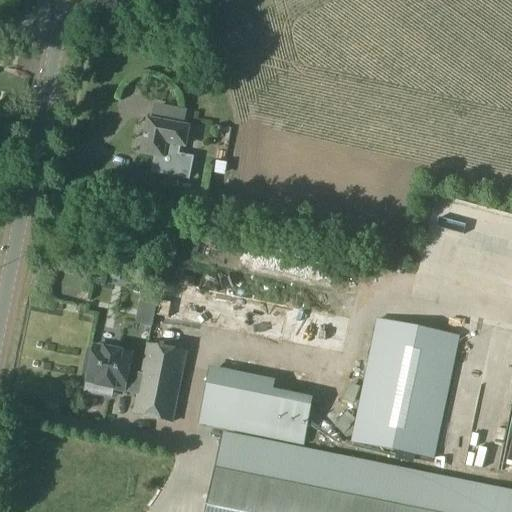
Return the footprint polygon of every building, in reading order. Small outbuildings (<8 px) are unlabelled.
[(184,148),(188,130),(149,122),(142,155),(147,156),(145,165),(154,166),(152,174),(189,181),(193,159),(178,157),(180,147),(184,148)] [(461,337),(377,320),(351,445),(434,462),(461,337)] [(132,357),(95,349),(86,394),(110,399),(112,390),(137,395),(132,417),(174,426),(188,353),(146,345),(140,376),(128,373),(132,357)] [(304,447),(314,401),(274,393),(276,383),(209,369),(198,425),(304,447)] [(511,511),(511,492),(222,434),(206,511),(511,511)]
